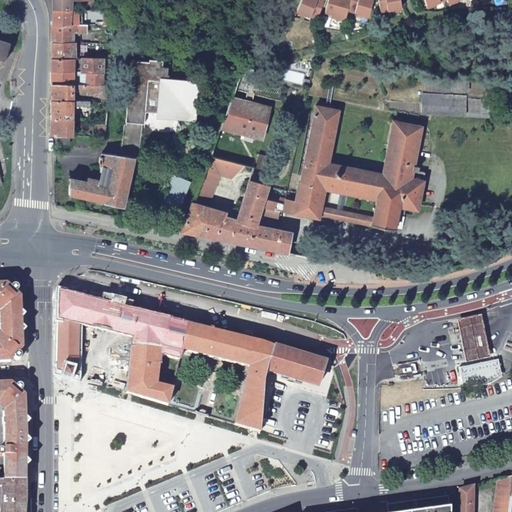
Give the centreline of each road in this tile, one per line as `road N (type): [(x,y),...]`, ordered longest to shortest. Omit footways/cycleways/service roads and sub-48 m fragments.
road 1 (primary): [(511,264),(422,288),(318,290),(35,235)]
road 2 (primary): [(37,252),(331,311)]
road 3 (residential): [(317,266),(60,215),(34,222)]
road 4 (secondary): [(34,222),(36,28),(27,0)]
road 5 (residential): [(511,465),(364,495)]
road 6 (residential): [(366,351),(364,495)]
road 7 (secondary): [(45,511),(42,370)]
